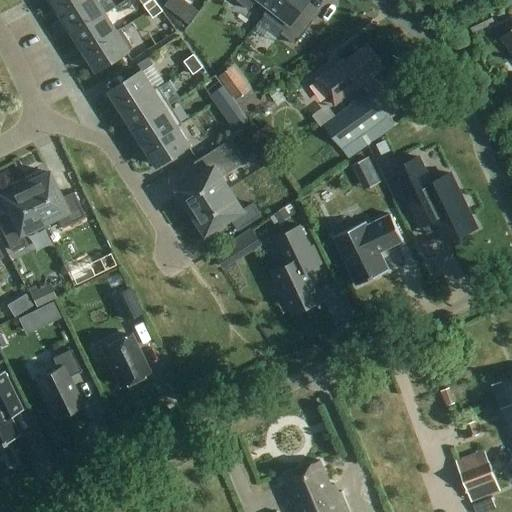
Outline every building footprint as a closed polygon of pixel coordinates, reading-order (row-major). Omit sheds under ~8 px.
[(51,0),(62,16),(86,0),(51,0)] [(86,0),(62,16),(73,34),(106,13),(97,0),(86,0)] [(154,0),(150,0),(143,5),(148,12),(158,5),(154,0)] [(263,15),(264,15),(275,0),(236,0),(249,10),(255,2),(266,11),(263,15)] [(295,44),(314,21),(301,11),(309,1),(309,0),(275,0),(264,15),(283,30),(281,34),(295,44)] [(188,24),(199,11),(191,4),(180,18),(188,24)] [(158,5),(148,12),(153,18),(163,11),(158,5)] [(490,11),(468,22),(473,33),(495,23),(490,11)] [(106,13),(73,34),(85,52),(118,31),(106,13)] [(97,71),(129,50),(118,31),(85,52),(97,71)] [(511,31),(501,41),(511,52),(511,31)] [(384,69),(367,46),(336,71),(334,69),(316,83),(335,107),(384,69)] [(193,54),(184,61),(188,68),(198,61),(193,54)] [(137,65),(141,71),(142,70),(153,64),(149,57),(137,65)] [(198,61),(188,68),(193,75),(203,67),(198,61)] [(110,91),(122,110),(159,87),(158,86),(154,88),(142,70),(141,71),(110,91)] [(224,86),(214,94),(219,100),(228,93),(224,86)] [(170,105),(159,87),(122,110),(134,128),(170,105)] [(228,93),(219,100),(223,107),(233,99),(228,93)] [(369,94),(325,126),(343,151),(387,119),(369,94)] [(134,128),(145,147),(182,123),(170,105),(134,128)] [(157,165),(190,145),(178,126),(182,124),(182,123),(145,147),(157,165)] [(177,197),(188,215),(229,189),(214,165),(224,159),(218,148),(196,162),(203,174),(178,190),(181,194),(177,197)] [(446,242),(476,228),(450,174),(430,183),(418,157),(394,169),(422,226),(435,220),(439,228),(446,242)] [(41,170),(22,179),(42,222),(43,222),(57,215),(62,226),(84,216),(73,193),(60,198),(48,172),(43,174),(41,170)] [(42,222),(22,179),(3,188),(5,192),(0,194),(13,221),(1,227),(12,250),(26,244),(24,241),(22,237),(46,226),(43,222),(42,222)] [(241,209),(229,189),(188,215),(198,229),(202,227),(205,231),(230,215),(237,227),(259,213),(252,202),(241,209)] [(367,225),(365,221),(334,237),(357,285),(388,270),(380,252),(403,240),(390,214),(367,225)] [(299,225),(276,236),(289,263),(271,271),(292,315),(323,300),(309,270),(321,264),(313,246),(310,247),(299,225)] [(23,266),(42,261),(38,243),(19,248),(23,266)] [(110,253),(99,258),(105,270),(116,265),(110,253)] [(30,293),(36,307),(56,298),(49,284),(30,293)] [(124,321),(142,313),(130,288),(112,296),(124,321)] [(103,347),(121,385),(147,373),(129,335),(103,347)] [(36,379),(54,417),(81,404),(68,376),(81,370),(70,349),(52,358),(57,368),(36,379)] [(0,443),(18,435),(9,415),(11,414),(20,410),(22,410),(3,371),(0,372),(0,443)] [(511,433),(511,376),(492,384),(511,433)] [(501,491),(488,460),(484,449),(456,461),(460,471),(472,503),(501,491)] [(320,461),(284,475),(295,501),(291,503),(295,511),(293,511),(348,511),(340,493),(339,493),(335,484),(331,486),(320,461)]
